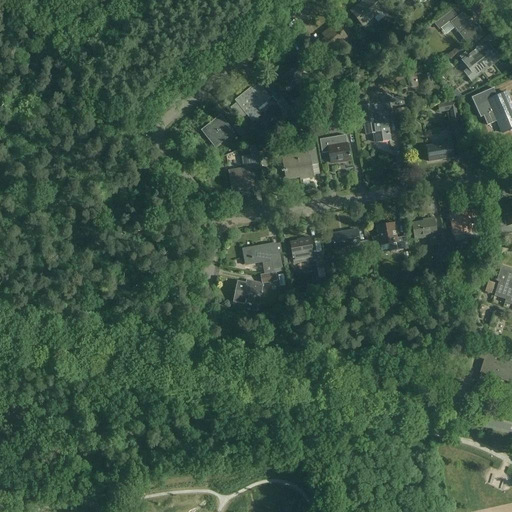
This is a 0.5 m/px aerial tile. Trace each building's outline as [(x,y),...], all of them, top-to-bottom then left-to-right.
[(363,26),(373,18),(378,23),(386,17),(387,17),(394,11),(384,0),(382,0),(378,4),(374,0),(367,0),(352,12),(363,26)] [(463,15),(458,18),(452,11),(434,25),(439,31),(451,21),(452,22),(451,23),(467,45),(475,39),(477,41),(485,35),(474,22),(470,25),(463,15)] [(328,40),(316,50),(324,60),(350,39),(337,24),(323,34),(328,40)] [(465,73),(472,82),(500,60),(488,45),(484,49),(482,47),(480,47),(474,52),(475,54),(464,62),(470,70),(465,73)] [(276,73),(286,86),(307,69),(297,56),(290,61),(290,62),(276,73)] [(318,81),(324,77),(316,67),(310,71),(318,81)] [(487,74),(490,82),(499,78),(496,70),(487,74)] [(435,91),(432,74),(424,75),(427,92),(435,91)] [(320,98),(333,88),(326,80),(314,90),(320,98)] [(260,112),(258,109),(271,99),(259,84),(246,95),(245,94),(236,101),(238,103),(232,108),(241,120),(247,114),(253,122),(260,116),(258,114),(260,112)] [(511,105),(507,93),(497,97),(493,89),(472,98),(480,118),(484,116),(488,126),(498,121),(503,134),(511,129),(511,105)] [(384,98),(387,117),(396,116),(395,108),(406,106),(404,97),(394,99),(394,96),(384,98)] [(277,102),(286,113),(290,110),(282,99),(277,102)] [(345,112),(336,101),(329,107),(338,118),(345,112)] [(452,122),(460,121),(456,101),(438,105),(440,113),(450,111),(452,122)] [(362,107),(366,134),(374,133),(376,143),(391,141),(389,128),(390,128),(389,123),(388,122),(386,113),(375,115),(374,105),(362,107)] [(235,133),(221,116),(202,131),(216,148),(235,133)] [(251,140),(245,133),(241,136),(247,143),(251,140)] [(346,136),(330,139),(320,140),(323,154),(330,153),(332,163),(350,160),(346,136)] [(308,153),(301,154),(283,157),(287,180),(301,177),(302,180),(314,177),(312,166),(318,165),(314,143),(310,137),(301,144),(304,148),(305,151),(308,150),(308,153)] [(427,147),(429,162),(455,158),(452,143),(444,144),(443,142),(436,144),(436,146),(427,147)] [(241,190),(241,188),(247,187),(247,189),(255,187),(253,178),(256,177),(255,169),(261,168),(258,149),(250,151),(251,156),(243,158),(245,169),(229,172),(233,191),(241,190)] [(510,204),(504,205),(507,221),(500,222),(502,236),(511,234),(511,202),(510,202),(510,204)] [(469,211),(451,214),(454,236),(466,234),(466,238),(480,239),(482,227),(472,226),(469,211)] [(413,223),(415,240),(430,237),(431,240),(438,239),(435,218),(428,220),(428,221),(413,223)] [(407,237),(397,239),(395,224),(378,227),(379,237),(372,238),(374,247),(381,246),(382,252),(390,250),(390,252),(409,249),(407,237)] [(335,250),(360,246),(358,230),(332,234),(335,250)] [(322,252),(313,253),(311,239),(303,240),(303,241),(291,243),(295,264),(314,260),(315,261),(316,260),(319,278),(326,277),(324,269),(325,269),(322,252)] [(446,253),(444,241),(438,242),(440,254),(446,253)] [(260,275),(260,276),(276,273),(276,272),(283,271),(280,254),(277,255),(275,245),(265,246),(266,248),(262,248),(262,247),(244,250),(246,265),(272,261),(274,273),(260,275)] [(511,269),(502,266),(497,282),(499,283),(495,297),(506,300),(505,303),(511,305),(511,359),(495,354),(496,350),(483,346),(480,356),(486,358),(481,373),(511,382),(511,269)] [(276,273),(260,276),(262,284),(277,282),(276,273)] [(263,288),(238,283),(234,301),(246,304),(247,302),(259,305),(263,288)] [(454,386),(444,381),(437,396),(447,400),(454,386)]
